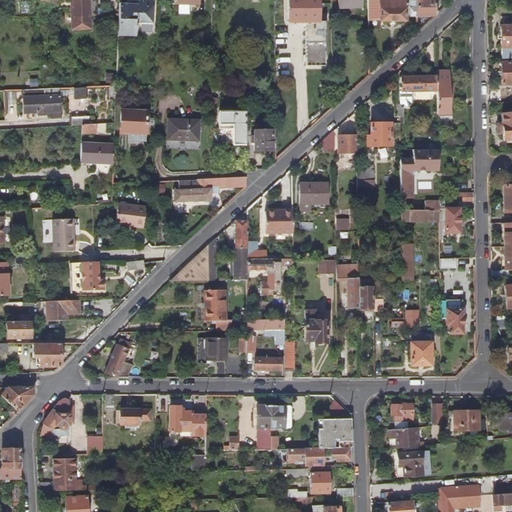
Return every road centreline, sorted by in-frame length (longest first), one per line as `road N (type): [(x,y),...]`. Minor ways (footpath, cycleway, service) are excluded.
road 1 (residential): [(462,0),(170,259),(54,383)]
road 2 (residential): [(354,387),(54,383)]
road 3 (residential): [(477,163),(478,386)]
road 4 (residential): [(478,0),(477,163)]
road 5 (residential): [(354,387),(361,511)]
road 6 (residential): [(478,386),(354,387)]
